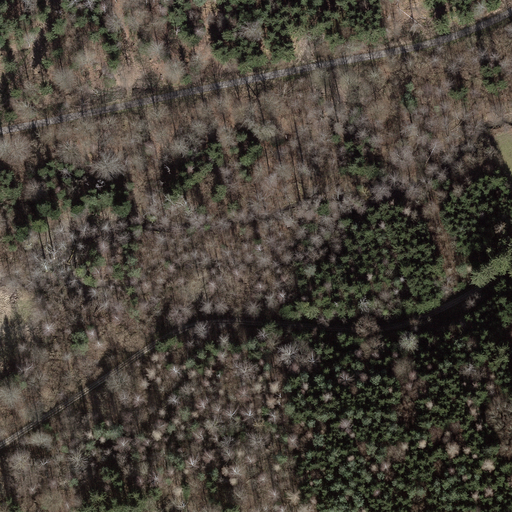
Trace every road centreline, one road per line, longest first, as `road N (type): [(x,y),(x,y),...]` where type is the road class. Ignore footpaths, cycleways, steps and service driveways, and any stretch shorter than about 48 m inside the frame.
road 1 (track): [(0,446),(194,325),(375,333),(437,312),(511,270)]
road 2 (track): [(511,9),(421,43),(0,129)]
